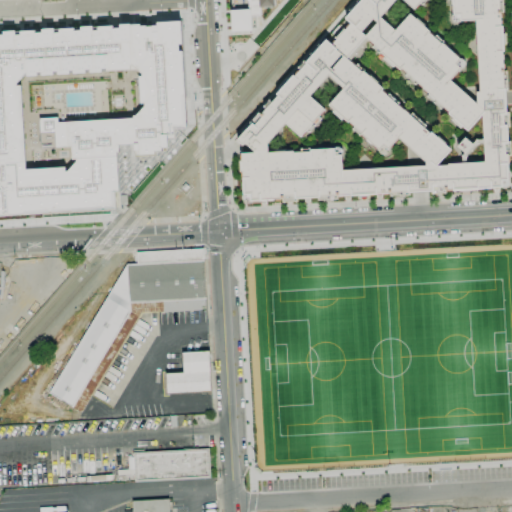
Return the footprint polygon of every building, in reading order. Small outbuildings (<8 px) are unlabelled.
[(227,0),(229,35),(254,34),(253,18),(261,18),(261,8),(274,8),(274,0),(227,0)] [(316,197),(296,198),(296,201),(280,202),(280,198),(250,200),(248,202),(246,202),(244,202),(243,201),(241,200),(240,199),(240,197),(241,195),(242,193),(240,153),(253,152),(253,151),(243,143),(242,145),(236,140),(250,124),(249,123),(257,113),(259,115),(265,109),(262,106),(268,100),(270,102),(276,95),(274,94),(292,74),(293,76),(299,70),(296,67),(303,60),(304,61),(309,56),(307,54),(317,43),(319,44),(325,39),(330,44),(334,39),(332,37),(342,26),(344,28),(348,23),(342,17),(347,12),(345,10),(354,0),(358,0),(359,1),(359,0),(504,0),(505,13),(501,14),(502,26),(504,26),(504,31),(507,31),(507,46),(505,46),(505,52),(504,52),(504,69),(507,69),(508,90),(506,90),(506,98),(507,110),(510,110),(511,128),(508,128),(508,139),(511,139),(511,157),(509,158),(510,163),(508,163),(509,179),(510,180),(510,182),(510,184),(510,186),(509,187),(507,189),(505,189),(503,189),(501,189),(444,192),(444,194),(430,195),(430,192),(419,193),(410,193),(410,195),(316,200),(316,197)] [(0,31),(0,215),(115,209),(115,198),(114,192),(121,192),(118,145),(128,144),(133,144),(136,144),(137,154),(154,153),(154,150),(161,149),(160,145),(165,145),(165,133),(172,132),(171,128),(182,127),(176,23),(0,31)] [(184,183),(180,188),(184,191),(188,187),(184,183)] [(127,264),(137,264),(137,253),(204,249),(206,299),(205,299),(205,305),(201,305),(202,310),(141,313),(81,413),(50,394),(127,264)] [(167,394),(166,374),(184,373),(182,353),(209,352),(212,391),(167,394)] [(135,482),(135,479),(117,480),(117,475),(135,474),(135,470),(129,470),(128,450),(134,450),(144,450),(144,452),(209,449),(211,478),(135,482)] [(133,511),(133,501),(169,499),(169,511),(133,511)]
